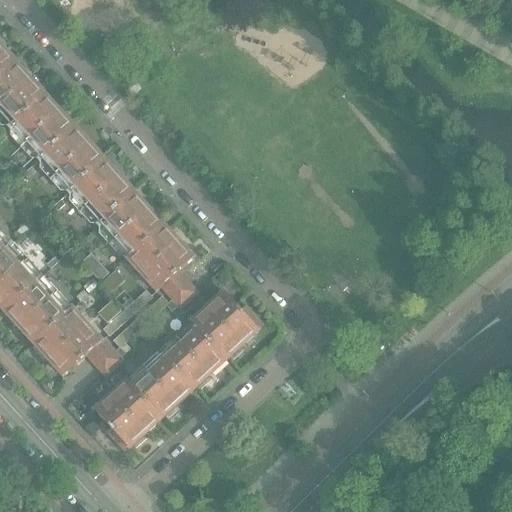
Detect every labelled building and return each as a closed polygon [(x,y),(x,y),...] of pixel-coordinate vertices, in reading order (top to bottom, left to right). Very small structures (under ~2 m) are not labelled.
[(0,46),(0,79),(16,64),(12,59),(13,58),(4,48),(3,50),(0,46)] [(34,80),(32,82),(16,64),(0,79),(0,120),(10,131),(46,97),(41,92),(43,90),(34,80)] [(64,113),(62,115),(46,97),(10,131),(39,163),(76,130),(71,124),(72,123),(64,113)] [(92,147),(79,133),(76,130),(39,163),(69,195),(105,162),(101,157),(102,156),(93,146),(92,147)] [(123,178),(121,179),(105,162),(69,195),(98,228),(135,195),(130,189),(132,188),(123,178)] [(26,181),(33,174),(30,170),(23,177),(26,181)] [(0,195),(10,187),(1,177),(0,178),(0,195)] [(153,211),(151,212),(135,195),(98,228),(128,260),(164,227),(160,222),(161,221),(153,211)] [(57,212),(65,205),(61,201),(53,208),(57,212)] [(28,230),(24,225),(17,232),(21,237),(28,230)] [(162,289),(179,274),(194,260),(189,255),(191,253),(182,244),(181,245),(164,227),(128,260),(158,293),(162,289)] [(0,256),(13,245),(0,230),(0,256)] [(0,307),(5,312),(43,277),(13,245),(0,256),(0,307)] [(101,282),(110,274),(92,254),(83,263),(101,282)] [(51,270),(59,263),(54,258),(46,265),(51,270)] [(112,282),(125,270),(121,266),(108,277),(112,282)] [(187,283),(179,274),(162,289),(170,298),(187,283)] [(34,345),(73,310),(43,277),(5,312),(7,315),(4,317),(14,328),(16,326),(34,345)] [(181,311),(198,295),(190,286),(172,302),(177,308),(178,307),(181,311)] [(147,291),(145,292),(143,289),(135,296),(138,299),(124,311),(125,312),(122,315),(128,321),(153,298),(147,291)] [(81,303),(88,296),(84,291),(76,298),(81,303)] [(245,309),(241,312),(224,294),(192,323),(227,362),(230,360),(232,362),(243,353),(241,350),(260,332),(259,331),(262,328),(245,309)] [(172,302),(169,305),(162,298),(135,323),(141,330),(166,308),(171,313),(177,308),(172,302)] [(112,302),(98,315),(108,325),(122,313),(112,302)] [(189,303),(181,310),(185,314),(191,309),(191,305),(189,303)] [(103,342),(102,343),(73,310),(34,345),(37,348),(34,350),(44,361),(47,359),(64,378),(86,357),(95,366),(112,351),(103,342)] [(122,315),(125,312),(124,311),(112,322),(105,329),(103,330),(110,338),(128,321),(122,315)] [(138,333),(141,330),(135,323),(132,326),(138,333)] [(208,379),(227,362),(192,323),(159,353),(195,392),(198,389),(200,391),(210,382),(208,379)] [(132,338),(138,333),(132,326),(126,331),(132,338)] [(123,347),(124,346),(132,338),(126,331),(117,340),(123,347)] [(124,346),(123,347),(117,340),(112,344),(118,351),(123,357),(129,351),(124,346)] [(120,360),(123,357),(118,351),(115,354),(120,360)] [(176,408),(195,392),(159,353),(128,382),(163,421),(165,418),(167,421),(178,411),(176,408)] [(105,378),(116,368),(108,360),(97,370),(105,378)] [(144,438),(163,421),(128,382),(95,411),(111,429),(107,433),(124,452),(128,448),(130,450),(133,447),(135,450),(146,440),(144,438)]
